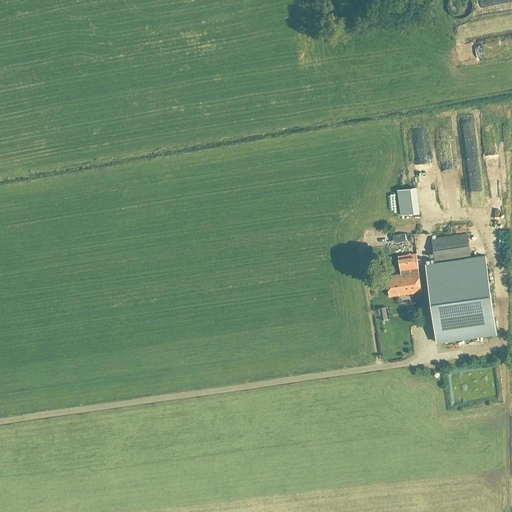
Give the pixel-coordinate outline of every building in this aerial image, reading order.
[(472,10),(473,5),(472,1),(471,0),(448,0),(447,4),(447,8),(449,12),(451,15),(455,17),(459,18),(463,18),(467,16),(470,13),(472,10)] [(438,132),(440,167),(449,167),(447,132),(438,132)] [(467,233),(431,238),(435,263),(471,258),(467,233)] [(398,257),(401,275),(386,277),(389,297),(421,293),(418,270),(416,254),(398,257)] [(435,263),(426,264),(437,343),(496,334),(485,256),(471,258),(435,263)]
